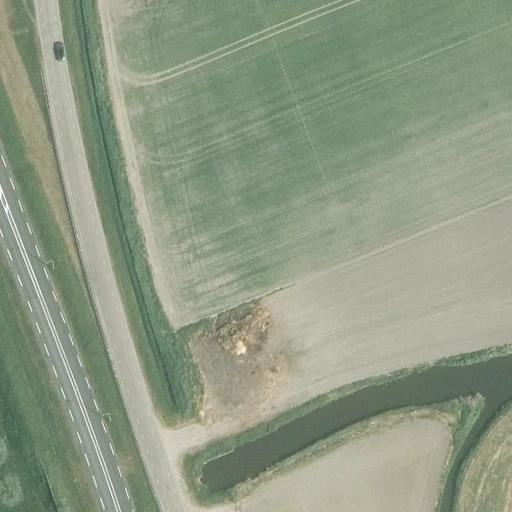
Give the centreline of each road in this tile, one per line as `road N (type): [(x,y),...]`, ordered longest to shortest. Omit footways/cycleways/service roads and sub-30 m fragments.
road 1 (unclassified): [(174,511),(81,205),(44,0)]
road 2 (primary): [(117,511),(14,232)]
